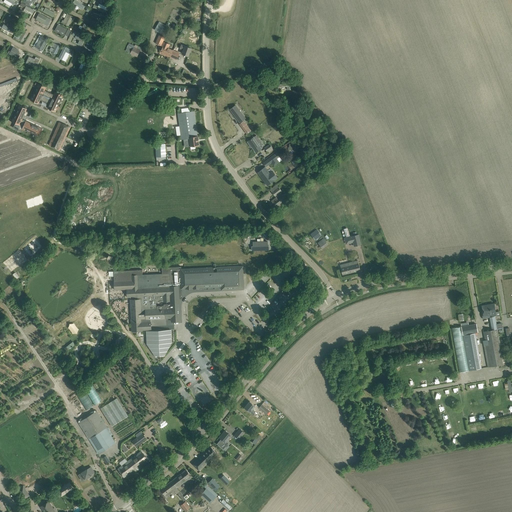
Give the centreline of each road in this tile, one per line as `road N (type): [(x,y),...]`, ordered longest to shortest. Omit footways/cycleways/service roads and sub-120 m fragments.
road 1 (unclassified): [(206,84),(133,85),(97,126),(53,238),(86,255),(120,327),(187,423),(202,432)]
road 2 (unclassified): [(335,296),(223,159),(209,125),(206,84)]
road 3 (tertiary): [(202,432),(278,340),(335,296)]
road 4 (tertiary): [(335,296),(387,279),(511,265)]
